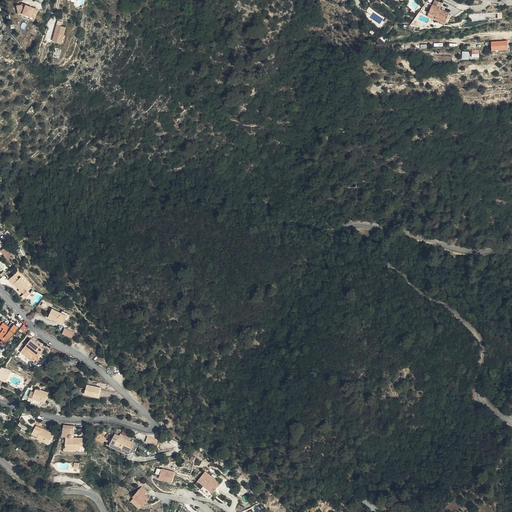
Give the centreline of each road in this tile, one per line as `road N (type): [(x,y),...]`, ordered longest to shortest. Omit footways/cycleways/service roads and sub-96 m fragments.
road 1 (unclassified): [(511,242),(470,250),(354,225),(338,238),(341,249),(388,267),(468,319),(484,348),(479,396),(511,421)]
road 2 (residential): [(0,402),(155,428),(91,361),(35,327),(0,287)]
road 3 (unclassified): [(0,458),(40,486),(94,496),(104,511)]
